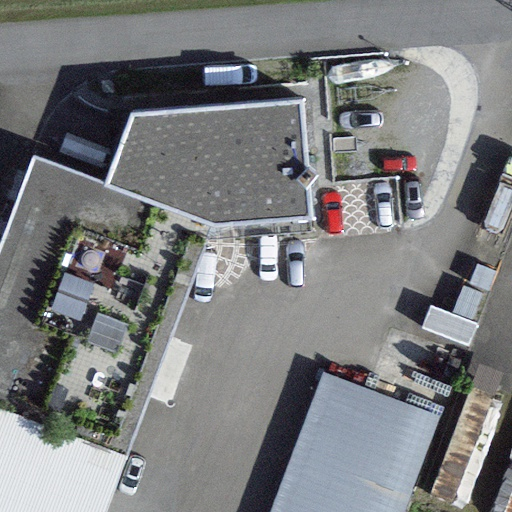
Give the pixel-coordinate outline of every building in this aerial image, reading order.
[(101,177),(208,216),(308,209),(303,86),(131,100),(101,177)] [(35,152),(14,208),(188,271),(208,216),(101,177),(35,152)] [(14,208),(0,246),(0,265),(167,327),(188,271),(14,208)] [(0,265),(0,328),(147,383),(167,327),(0,265)] [(0,328),(0,392),(126,439),(147,383),(0,328)] [(397,511),(435,411),(323,367),(267,511),(397,511)] [(99,511),(126,439),(0,392),(0,500),(31,511),(99,511)]
